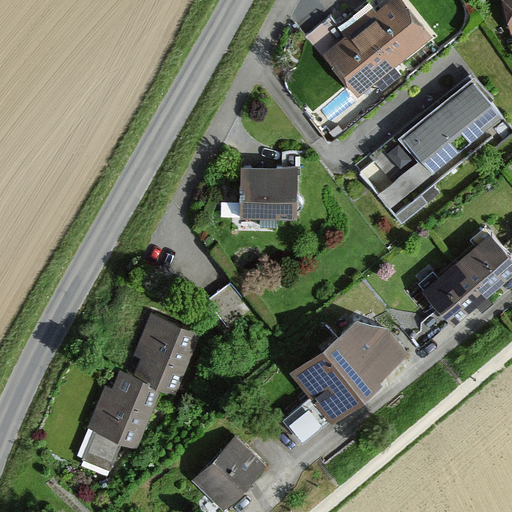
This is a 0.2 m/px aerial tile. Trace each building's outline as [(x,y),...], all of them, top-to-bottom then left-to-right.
[(331,26),(339,37),(319,53),(353,95),(429,36),(400,0),(387,0),(373,11),(365,0),(331,26)] [(511,0),(501,0),(509,34),(511,33),(511,0)] [(467,74),(347,165),(390,221),(510,130),(467,74)] [(239,218),(296,219),(298,164),(240,163),(239,218)] [(511,278),(511,268),(482,232),(416,285),(451,327),(511,278)] [(212,289),(228,315),(250,302),(233,275),(212,289)] [(144,314),(121,370),(165,388),(177,392),(200,336),(144,314)] [(309,398),(280,421),(301,447),(331,424),(334,427),(407,364),(363,314),(290,377),(309,398)] [(165,388),(121,370),(111,366),(84,430),(139,452),(165,388)] [(217,511),(232,511),(269,474),(231,438),(187,482),(217,511)]
